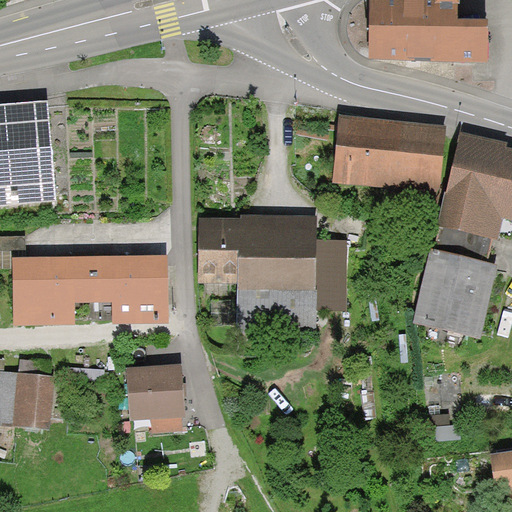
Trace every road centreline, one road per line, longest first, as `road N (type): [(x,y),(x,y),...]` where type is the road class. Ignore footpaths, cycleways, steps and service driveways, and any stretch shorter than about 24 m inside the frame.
road 1 (primary): [(511,126),(347,81),(312,59),(266,0)]
road 2 (primary): [(0,46),(158,0)]
road 3 (unknown): [(187,237),(37,240)]
